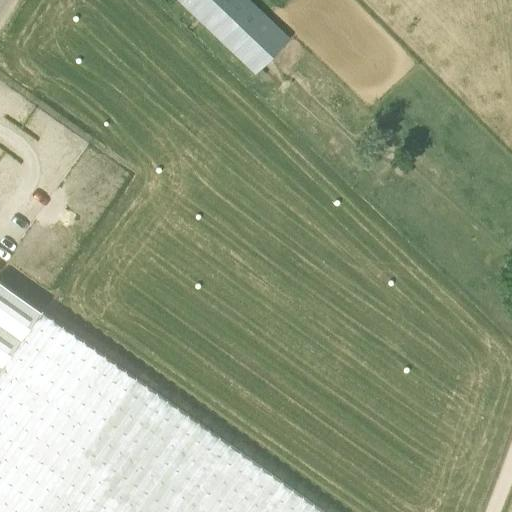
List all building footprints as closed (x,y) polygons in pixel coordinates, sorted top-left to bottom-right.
[(178,0),(254,72),(287,37),(248,0),(178,0)] [(92,227),(129,175),(90,147),(53,198),(92,227)] [(50,287),(84,236),(45,210),(11,262),(50,287)] [(0,280),(0,366),(41,310),(0,280)] [(0,511),(323,511),(41,310),(0,366),(0,511)]
